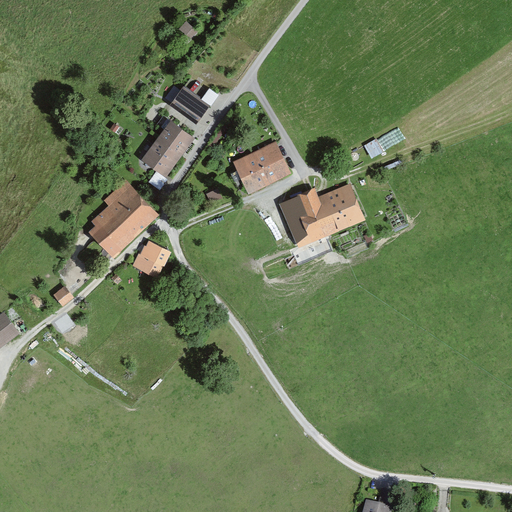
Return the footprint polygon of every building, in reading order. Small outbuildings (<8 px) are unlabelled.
[(186,22),(181,28),(187,34),(192,28),(186,22)] [(197,121),(206,109),(181,90),(172,103),(197,121)] [(157,123),(167,131),(160,140),(175,151),(188,134),(164,115),(157,123)] [(177,152),(175,151),(160,140),(145,158),(162,171),(177,152)] [(243,182),(245,187),(267,176),(268,179),(287,170),(277,149),(278,149),(275,143),(266,148),(269,152),(231,171),(237,185),(243,182)] [(379,143),(366,149),(373,162),(386,156),(379,143)] [(93,220),(97,225),(91,231),(105,246),(111,240),(116,245),(141,222),(142,224),(155,213),(145,202),(143,204),(124,183),(105,200),(110,205),(93,220)] [(320,204),(314,190),(294,198),(309,234),(345,219),(346,221),(359,216),(347,187),(326,196),(328,201),(320,204)] [(217,188),(207,193),(210,200),(215,197),(216,198),(221,195),(217,188)] [(133,265),(154,275),(166,249),(150,241),(143,253),(141,252),(133,265)] [(71,295),(65,287),(54,294),(60,302),(71,295)] [(0,341),(15,330),(3,314),(0,315),(0,341)] [(387,493),(384,505),(394,508),(398,495),(387,493)]
